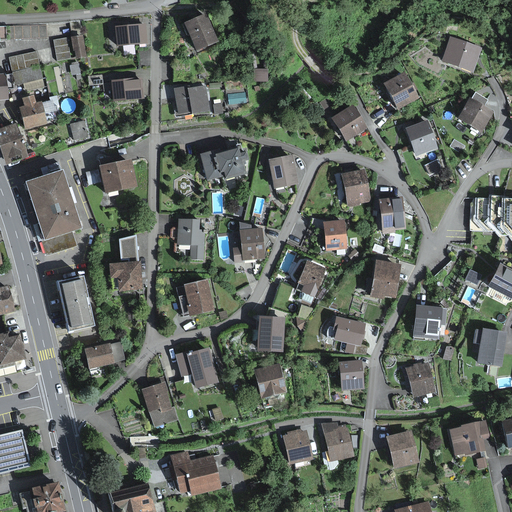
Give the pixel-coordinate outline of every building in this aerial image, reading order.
[(209,15),(184,28),(197,54),(223,41),(209,15)] [(0,42),(45,37),(44,25),(0,29),(0,42)] [(144,26),(113,27),(113,47),(145,45),(144,26)] [(79,36),(52,40),(56,62),(82,58),(79,36)] [(440,61),(472,72),(480,49),(448,39),(440,61)] [(38,53),(7,60),(14,87),(44,79),(38,53)] [(245,83),(271,82),(271,68),(245,68),(245,83)] [(9,77),(0,77),(0,101),(11,100),(9,77)] [(402,78),(385,88),(397,110),(414,101),(402,78)] [(140,80),(111,84),(114,103),(143,99),(140,80)] [(204,86),(172,90),(175,116),(207,111),(204,86)] [(469,101),(456,121),(480,137),(493,117),(469,101)] [(25,118),(28,129),(49,125),(44,104),(23,108),(25,118)] [(351,108),(332,120),(345,141),(364,129),(351,108)] [(422,121),(403,130),(415,156),(434,147),(422,121)] [(21,125),(0,131),(0,137),(9,167),(33,160),(21,125)] [(241,151),(200,158),(205,184),(245,177),(241,151)] [(289,158),(266,162),(271,190),(294,186),(289,158)] [(137,189),(130,159),(101,166),(107,196),(137,189)] [(62,172),(23,184),(43,245),(81,232),(62,172)] [(362,174),(339,178),(344,207),(367,203),(362,174)] [(482,199),(475,199),(475,207),(471,207),(471,231),(501,232),(500,236),(511,236),(511,200),(505,200),(503,200),(503,197),(491,197),(488,197),(488,199),(482,199)] [(396,200),(373,204),(378,235),(401,232),(396,200)] [(203,222),(176,223),(178,261),(205,260),(203,222)] [(343,223),(322,224),(323,255),(345,253),(343,223)] [(262,231),(239,234),(242,261),(265,258),(262,231)] [(123,263),(110,264),(112,291),(143,288),(141,261),(138,234),(120,236),(123,263)] [(490,288),(511,298),(511,262),(505,259),(490,288)] [(322,274),(304,266),(294,287),(313,295),(322,274)] [(396,270),(371,267),(367,299),(393,301),(396,270)] [(84,277),(61,282),(71,333),(95,328),(84,277)] [(205,281),(176,288),(181,309),(185,308),(189,307),(191,315),(212,310),(205,281)] [(8,286),(0,287),(0,311),(12,309),(8,286)] [(444,310),(418,306),(413,335),(439,339),(444,310)] [(284,319),(260,319),(260,350),(284,350),(284,319)] [(362,330),(337,324),(333,342),(358,348),(362,330)] [(508,333),(480,328),(473,364),(502,369),(508,333)] [(18,331),(0,335),(0,369),(26,363),(18,331)] [(111,344),(80,350),(84,371),(115,366),(111,344)] [(204,351),(170,358),(175,382),(189,379),(192,394),(212,390),(204,351)] [(429,366),(407,369),(411,395),(434,392),(429,366)] [(358,368),(338,369),(340,391),(360,390),(358,368)] [(286,372),(259,379),(266,402),(292,395),(286,372)] [(160,388),(138,392),(146,427),(168,423),(160,388)] [(511,423),(499,426),(506,460),(511,458),(511,423)] [(476,424),(445,431),(453,465),(485,457),(476,424)] [(348,425),(323,430),(327,454),(352,450),(348,425)] [(22,431),(0,436),(0,475),(31,468),(26,449),(22,431)] [(303,432),(281,436),(286,462),(308,458),(303,432)] [(412,435),(389,439),(394,466),(418,462),(412,435)] [(212,449),(169,458),(176,490),(219,481),(212,449)] [(152,511),(145,482),(105,491),(109,511),(152,511)] [(66,511),(60,485),(35,491),(39,511),(66,511)]
